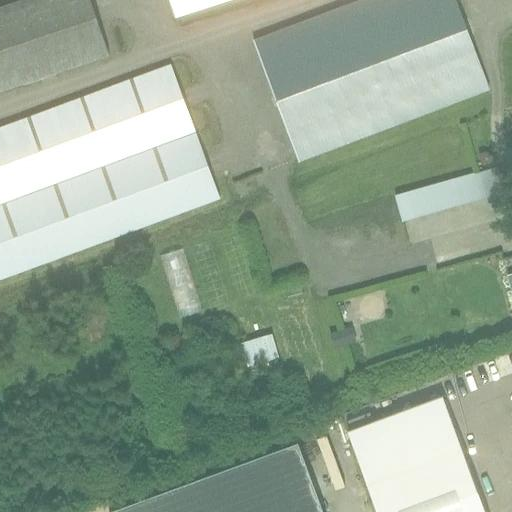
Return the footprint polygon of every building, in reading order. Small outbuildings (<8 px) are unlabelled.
[(18,0),(0,6),(0,92),(109,56),(90,0),(18,0)] [(168,0),(174,15),(220,0),(168,0)] [(298,161),(489,88),(455,0),(361,0),(253,41),(298,161)] [(0,204),(195,132),(170,64),(0,126),(0,204)] [(0,280),(221,199),(196,133),(0,205),(0,280)] [(486,196),(490,209),(508,203),(497,166),(394,196),(402,221),(486,196)] [(248,232),(232,235),(245,299),(261,296),(248,232)] [(460,322),(511,309),(511,296),(511,297),(505,271),(451,283),(460,322)] [(252,341),(259,368),(289,360),(281,333),(252,341)] [(377,511),(484,511),(442,397),(348,432),(377,511)] [(322,511),(297,442),(109,511),(322,511)]
